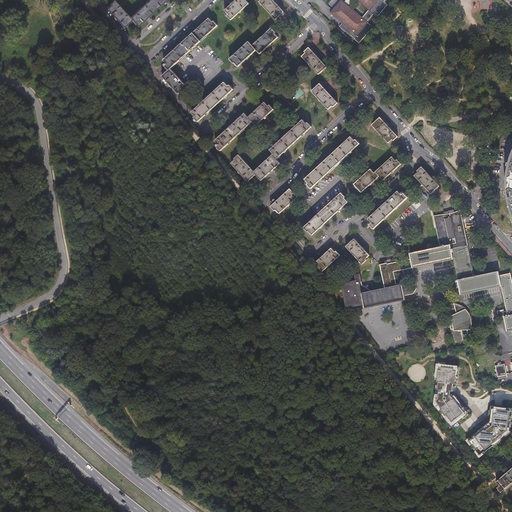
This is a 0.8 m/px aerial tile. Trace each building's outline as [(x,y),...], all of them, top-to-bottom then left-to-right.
[(132,19),(130,17),(115,0),(114,0),(111,4),(112,5),(108,8),(124,27),(132,19)] [(149,0),(130,17),(132,19),(138,26),(165,0),(149,0)] [(248,3),(245,0),(235,0),(224,10),(228,14),(226,15),(230,20),(248,3)] [(283,12),(272,0),(260,0),(259,2),(275,19),(283,12)] [(356,0),(368,10),(362,18),(356,13),(352,11),(346,8),(343,5),(345,3),(341,0),(340,0),(330,13),(337,20),(342,23),(339,26),(358,43),(372,27),(366,22),(373,14),(376,17),(387,5),(383,2),(384,0),(356,0)] [(192,33),(200,41),(217,25),(213,21),(212,22),(209,18),(192,33)] [(275,32),(271,28),(252,45),(249,41),(229,59),(233,64),(234,63),(238,67),(256,50),(259,54),(278,37),(274,33),(275,32)] [(200,41),(192,33),(163,59),(166,63),(164,65),(168,70),(170,68),(200,41)] [(326,67),(308,47),(304,51),(305,52),(301,56),(318,74),(326,67)] [(170,68),(168,70),(162,76),(178,94),(183,89),(181,88),(185,85),(170,68)] [(228,86),(224,82),(192,112),(195,116),(194,117),(198,122),(233,89),(229,85),(228,86)] [(337,103),(319,83),(311,91),(328,109),(332,105),(333,107),(337,103)] [(268,106),(264,102),(248,117),(245,113),(215,140),(218,143),(216,145),(221,150),(252,122),(256,125),(274,109),(270,105),(268,106)] [(397,136),(380,117),(371,125),(388,143),(392,139),(393,140),(397,136)] [(254,172),(256,174),(261,180),(280,163),(276,159),(311,127),(307,122),(306,124),(302,120),(270,150),(273,154),(254,172)] [(354,140),(351,136),(305,179),(308,183),(307,184),(311,188),(360,144),(356,139),(354,140)] [(256,174),(254,172),(239,154),(234,159),(235,160),(231,163),(248,181),(256,174)] [(375,172),(379,176),(383,180),(401,164),(397,159),(395,160),(392,156),(375,172)] [(439,186),(421,167),(417,171),(418,172),(414,175),(431,193),(439,186)] [(379,176),(375,172),(374,172),(370,168),(354,184),(361,192),(379,176)] [(298,197),(290,188),(271,206),(275,211),(276,209),(280,213),(298,197)] [(400,193),(398,191),(368,219),(371,222),(369,224),(374,229),(407,197),(403,191),(400,193)] [(345,197),(341,193),(304,228),(307,232),(308,231),(312,235),(348,202),(344,198),(345,197)] [(354,275),(355,277),(356,280),(351,281),(341,283),(342,288),(346,308),(364,304),(365,308),(405,299),(405,296),(413,294),(417,288),(415,280),(398,283),(396,271),(405,269),(406,275),(414,273),(412,268),(453,259),(461,295),(502,286),(508,316),(505,317),(508,331),(511,329),(511,279),(511,273),(500,276),(499,272),(475,277),(460,210),(454,212),(449,213),(449,210),(443,212),(444,214),(439,215),(424,217),(431,248),(409,253),(411,259),(387,264),(387,263),(380,264),(385,289),(372,291),(363,285),(362,281),(361,281),(360,274),(359,274),(354,275)] [(369,254),(355,238),(346,246),(362,263),(366,259),(365,258),(369,254)] [(335,251),(332,248),(315,263),(323,271),(340,255),(336,250),(335,251)] [(458,304),(454,303),(457,313),(451,316),(451,317),(449,318),(452,329),(454,329),(455,330),(461,330),(464,340),(466,338),(469,335),(470,332),(471,329),(469,329),(469,328),(469,327),(469,326),(470,326),(470,325),(470,324),(470,323),(470,322),(469,321),(470,321),(470,319),(469,316),(468,317),(468,316),(468,315),(467,314),(466,313),(466,312),(465,312),(465,311),(464,311),(464,310),(466,309),(463,306),(460,305),(458,304)] [(469,313),(466,309),(464,310),(464,311),(465,311),(465,312),(466,312),(466,313),(467,314),(468,315),(468,316),(468,317),(469,316),(470,319),(470,321),(469,321),(470,322),(470,323),(470,324),(470,325),(470,326),(469,326),(469,327),(469,328),(469,329),(471,329),(472,324),(472,318),(469,313)] [(511,361),(502,364),(501,364),(500,363),(499,363),(499,365),(496,365),(498,373),(499,376),(499,378),(508,377),(508,373),(511,372),(511,361)] [(453,365),(436,364),(434,380),(432,404),(449,427),(465,414),(448,393),(453,365)] [(511,407),(491,405),(488,422),(467,438),(476,453),(507,431),(511,407)] [(511,467),(496,481),(500,486),(498,487),(501,492),(511,482),(511,467)]
